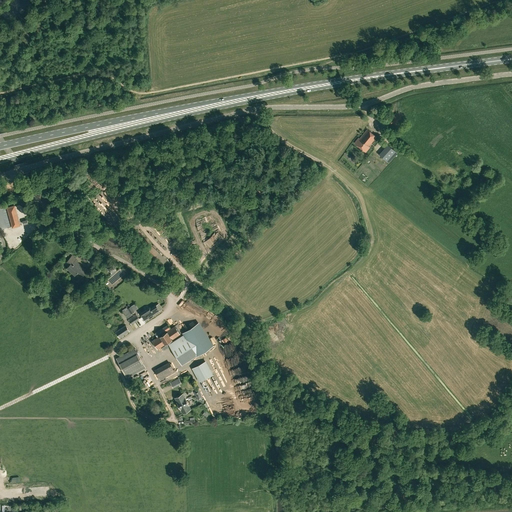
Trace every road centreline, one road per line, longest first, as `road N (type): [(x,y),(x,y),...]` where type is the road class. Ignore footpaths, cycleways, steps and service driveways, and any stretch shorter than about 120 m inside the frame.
road 1 (unclassified): [(10,173),(255,109),(354,106),(417,86),(511,74)]
road 2 (primary): [(0,161),(361,78)]
road 3 (primary): [(361,78),(0,146)]
road 4 (unclassified): [(10,173),(65,224),(174,296)]
road 5 (primary): [(511,58),(361,78)]
road 6 (unknown): [(161,249),(110,189),(92,150)]
